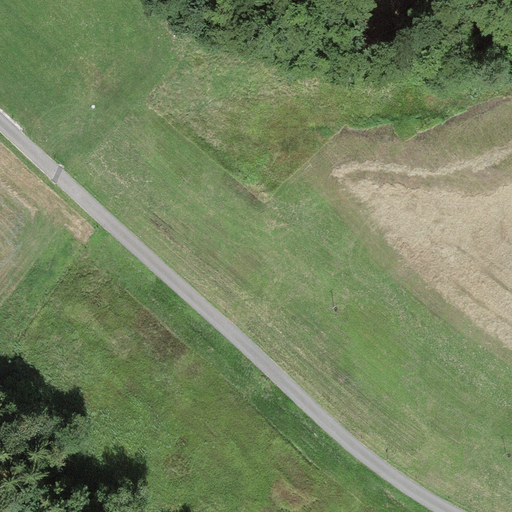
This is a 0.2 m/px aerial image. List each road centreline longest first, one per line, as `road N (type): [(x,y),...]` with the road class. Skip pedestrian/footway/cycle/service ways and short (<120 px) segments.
road 1 (track): [(108,223),(365,462),(450,511)]
road 2 (unclassified): [(0,122),(108,223)]
